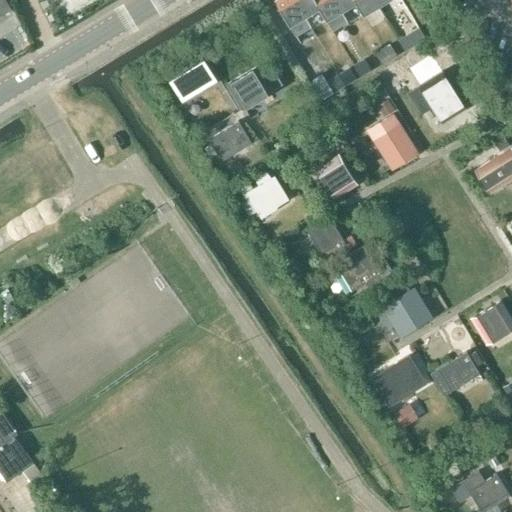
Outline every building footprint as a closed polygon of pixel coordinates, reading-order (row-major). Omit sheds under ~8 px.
[(293,0),(274,0),(289,25),(304,16),(293,0)] [(293,0),(304,16),(318,7),(319,7),(314,0),(293,0)] [(334,0),(314,0),(319,7),(318,7),(325,20),(340,11),(334,0)] [(334,0),(340,11),(354,2),(355,2),(354,0),(334,0)] [(362,15),(377,6),(374,0),(354,0),(355,2),(354,2),(362,15)] [(405,34),(399,37),(405,48),(411,45),(405,34)] [(391,43),(384,47),(388,55),(395,51),(391,43)] [(384,47),(377,50),(381,58),(388,55),(384,47)] [(204,59),(169,80),(182,101),(198,91),(197,89),(215,78),(204,59)] [(367,61),(357,67),(361,74),(371,68),(367,61)] [(255,66),(227,84),(240,105),(269,88),(255,66)] [(352,70),(342,76),(346,82),(355,77),(352,70)] [(442,71),(420,85),(443,121),(465,107),(442,71)] [(340,77),(331,82),(334,89),(344,84),(340,77)] [(385,115),(395,108),(388,97),(378,104),(385,115)] [(237,120),(209,137),(212,142),(218,152),(223,160),(251,143),(237,120)] [(384,131),(375,137),(393,167),(418,152),(400,121),(392,125),(391,123),(382,128),(384,131)] [(501,132),(491,138),(498,150),(508,144),(501,132)] [(212,142),(205,146),(211,156),(218,152),(212,142)] [(511,149),(511,148),(504,152),(476,170),(489,192),(511,177),(511,149)] [(339,155),(317,169),(334,197),(357,184),(339,155)] [(254,177),(258,185),(253,188),(249,182),(240,188),(246,198),(248,201),(251,200),(256,209),(260,215),(288,198),(274,175),(271,177),(271,176),(265,170),(254,177)] [(246,198),(241,201),(249,213),(256,209),(251,200),(248,201),(246,198)] [(329,216),(307,229),(323,257),(346,244),(342,239),(329,216)] [(350,234),(342,239),(346,244),(347,247),(355,243),(350,234)] [(393,272),(381,252),(372,257),(364,244),(342,258),(360,286),(380,273),(382,278),(393,272)] [(395,297),(390,300),(408,329),(430,316),(412,286),(408,288),(406,283),(392,292),(395,297)] [(471,317),(485,339),(486,342),(511,325),(511,321),(498,300),(471,317)] [(466,351),(430,373),(443,395),(479,373),(475,365),(481,362),(474,350),(468,354),(466,351)] [(371,378),(385,401),(421,378),(408,356),(380,373),(371,378)] [(389,408),(396,418),(407,412),(400,401),(389,408)] [(0,470),(7,481),(22,471),(31,483),(43,475),(13,435),(17,433),(0,408),(0,470)] [(478,469),(462,479),(480,511),(482,511),(510,496),(496,474),(485,481),(478,469)]
